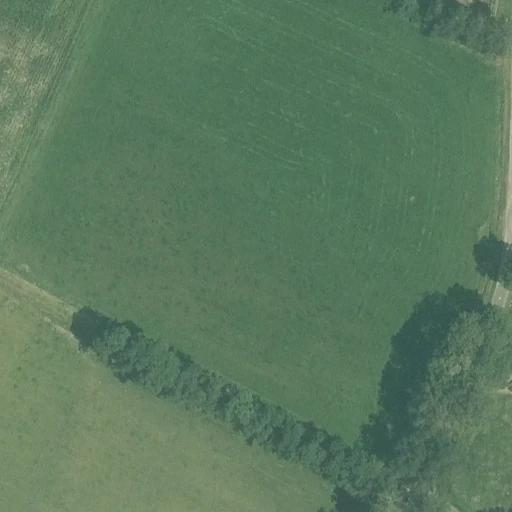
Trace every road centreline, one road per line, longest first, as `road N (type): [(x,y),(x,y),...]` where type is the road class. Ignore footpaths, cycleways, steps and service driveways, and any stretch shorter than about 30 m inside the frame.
road 1 (track): [(416,500),(0,273)]
road 2 (unclassified): [(416,500),(483,343),(504,277),(511,200)]
